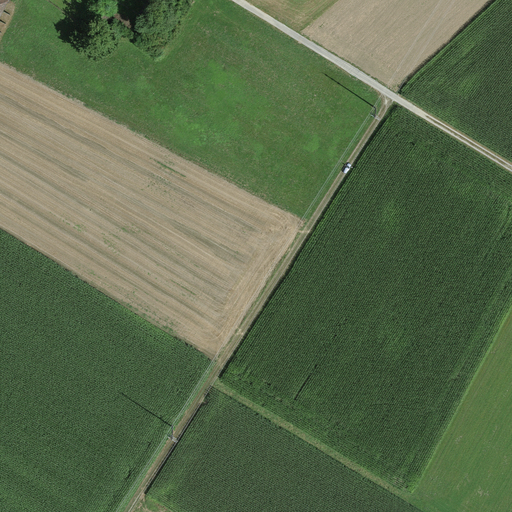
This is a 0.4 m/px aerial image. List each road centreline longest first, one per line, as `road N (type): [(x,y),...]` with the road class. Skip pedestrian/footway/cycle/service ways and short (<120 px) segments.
road 1 (track): [(390,95),(126,511)]
road 2 (track): [(390,95),(236,0)]
road 3 (track): [(511,170),(390,95)]
